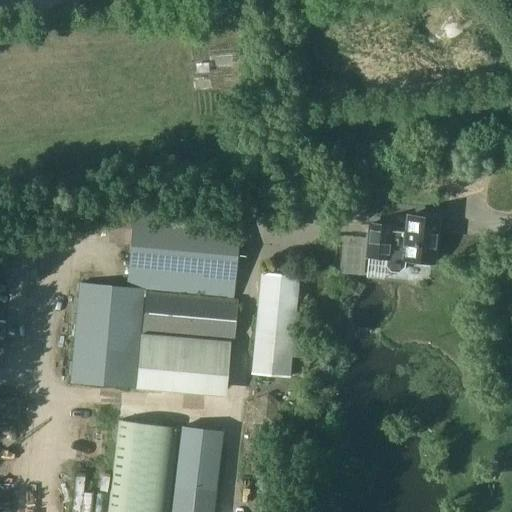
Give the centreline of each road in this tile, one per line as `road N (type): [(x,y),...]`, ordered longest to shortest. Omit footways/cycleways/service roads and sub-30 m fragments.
road 1 (track): [(220,511),(260,228),(275,0)]
road 2 (unknown): [(236,402),(46,389)]
road 3 (unknown): [(25,511),(22,476),(46,389)]
